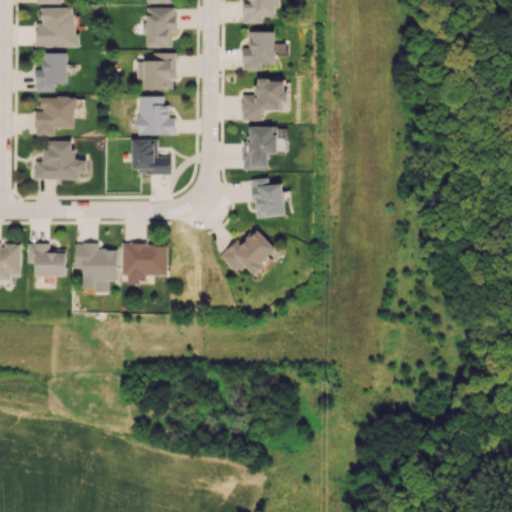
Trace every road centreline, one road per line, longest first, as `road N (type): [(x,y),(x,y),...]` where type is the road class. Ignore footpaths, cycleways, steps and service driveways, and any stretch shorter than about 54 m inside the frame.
road 1 (residential): [(8,205),(9,0)]
road 2 (residential): [(0,206),(180,206),(202,198)]
road 3 (residential): [(202,198),(213,172),(215,0)]
